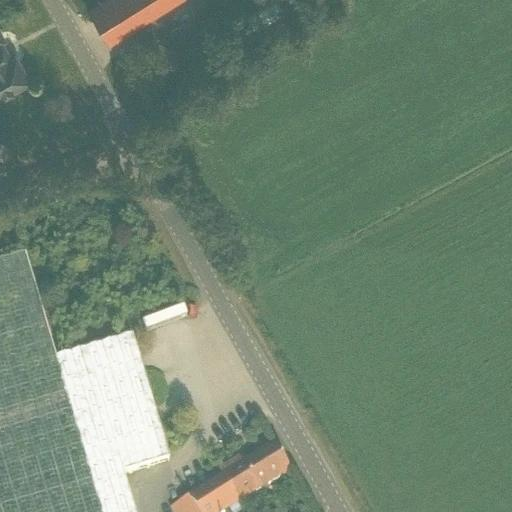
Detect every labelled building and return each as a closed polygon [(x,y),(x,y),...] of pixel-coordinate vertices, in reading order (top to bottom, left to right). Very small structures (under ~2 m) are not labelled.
[(102,0),(88,9),(109,41),(174,0),(102,0)] [(276,0),(274,0),(246,16),(254,29),(284,12),(276,0)] [(0,96),(26,81),(13,57),(10,59),(0,41),(3,39),(0,33),(0,96)] [(159,100),(146,75),(132,83),(145,107),(159,100)] [(0,511),(132,511),(122,476),(168,462),(131,339),(55,362),(24,259),(0,265),(0,511)] [(143,333),(186,321),(183,311),(140,323),(143,333)] [(169,511),(228,511),(272,484),(289,473),(272,446),(240,466),(237,461),(220,472),(218,473),(221,478),(169,510),(169,511)]
